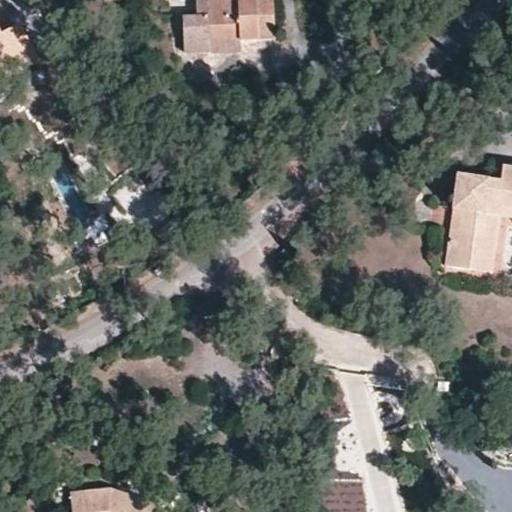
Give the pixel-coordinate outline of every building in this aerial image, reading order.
[(197,51),(209,51),(210,41),(255,39),(276,38),(273,0),(195,0),(196,17),(197,51)] [(197,51),(196,17),(182,18),(183,52),(197,51)] [(0,80),(25,67),(17,52),(31,44),(20,23),(2,33),(0,28),(0,80)] [(210,41),(209,51),(255,50),(255,39),(210,41)] [(456,178),(452,209),(461,210),(458,232),(449,231),(444,266),(473,270),(475,256),(493,258),(499,218),(511,219),(511,167),(502,166),(499,184),(456,178)] [(461,210),(452,209),(449,231),(458,232),(461,210)] [(491,272),(493,258),(475,256),(473,270),(491,272)] [(448,382),(438,382),(437,391),(447,392),(448,382)] [(164,511),(160,508),(155,511),(146,511),(147,506),(113,495),(109,504),(102,501),(99,490),(73,494),(75,511),(164,511)]
